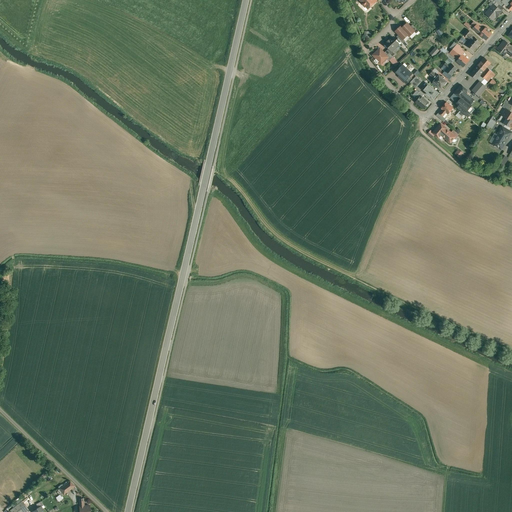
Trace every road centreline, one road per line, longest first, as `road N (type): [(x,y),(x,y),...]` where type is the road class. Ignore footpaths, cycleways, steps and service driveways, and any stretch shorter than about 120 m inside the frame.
road 1 (unclassified): [(128,511),(245,0)]
road 2 (residential): [(367,62),(423,119),(511,16)]
road 3 (residential): [(106,511),(0,410)]
